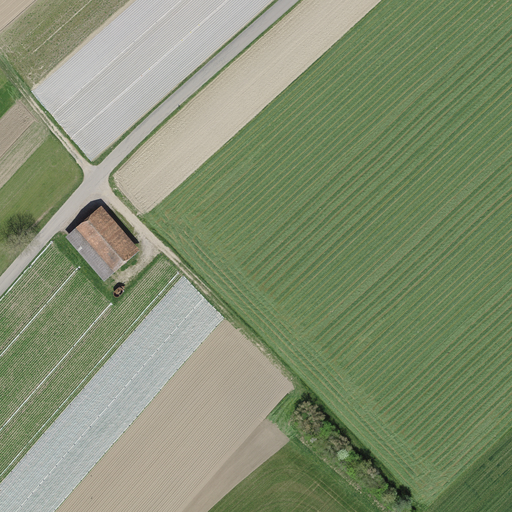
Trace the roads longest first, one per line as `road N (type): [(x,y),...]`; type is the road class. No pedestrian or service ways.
road 1 (track): [(0,63),(95,179),(416,509)]
road 2 (tertiary): [(292,0),(95,179),(0,288)]
